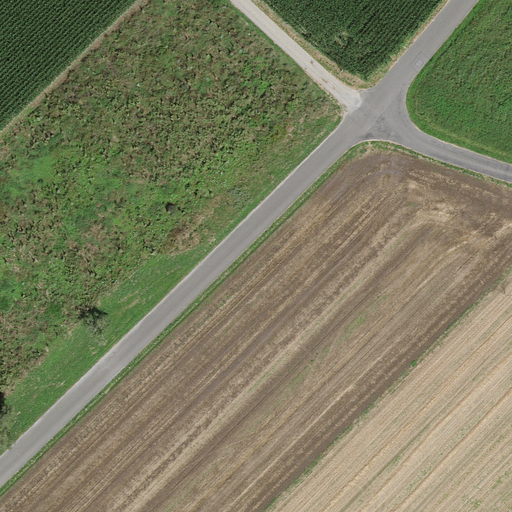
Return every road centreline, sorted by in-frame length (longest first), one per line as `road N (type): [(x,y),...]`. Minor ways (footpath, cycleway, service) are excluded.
road 1 (residential): [(364,116),(0,484)]
road 2 (track): [(236,0),(364,116)]
road 3 (unclassified): [(364,116),(511,174)]
road 4 (residential): [(457,0),(364,116)]
